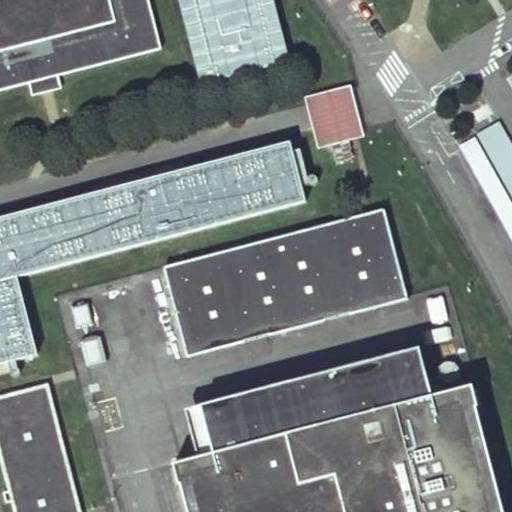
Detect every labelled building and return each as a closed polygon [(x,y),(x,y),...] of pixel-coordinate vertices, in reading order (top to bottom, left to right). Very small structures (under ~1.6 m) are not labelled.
[(58,77),(161,50),(148,0),(0,0),(0,91),(28,84),(58,77)] [(291,61),(274,0),(179,0),(201,84),(291,61)] [(58,77),(28,84),(31,97),(61,89),(58,77)] [(352,113),(346,92),(309,101),(320,144),(329,141),(347,137),(357,134),(352,113)] [(511,243),(511,142),(502,124),(460,146),(511,243)] [(350,149),(347,137),(329,141),(332,154),(335,155),(333,157),(334,161),(336,163),(350,159),(352,156),(351,153),(348,151),(350,149)] [(0,221),(0,367),(40,357),(20,281),(308,206),(292,146),(0,221)] [(383,211),(162,269),(186,359),(244,344),(243,342),(268,336),(268,337),(324,323),(324,321),(348,315),(348,317),(407,301),(383,211)] [(79,330),(93,325),(87,307),(73,312),(79,330)] [(81,341),(89,369),(107,363),(99,336),(81,341)] [(420,350),(186,411),(199,461),(433,400),(420,350)] [(80,511),(46,383),(0,395),(0,456),(14,511),(80,511)] [(499,511),(474,412),(476,412),(470,390),(433,400),(199,461),(171,469),(176,490),(179,490),(184,511),(499,511)]
